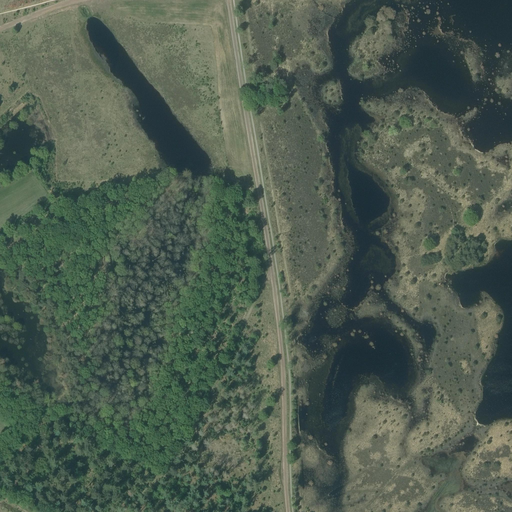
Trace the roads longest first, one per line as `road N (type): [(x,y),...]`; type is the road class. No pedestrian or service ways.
road 1 (track): [(270,260),(192,429),(163,474),(122,511)]
road 2 (track): [(270,260),(290,511)]
road 3 (track): [(227,0),(259,186)]
